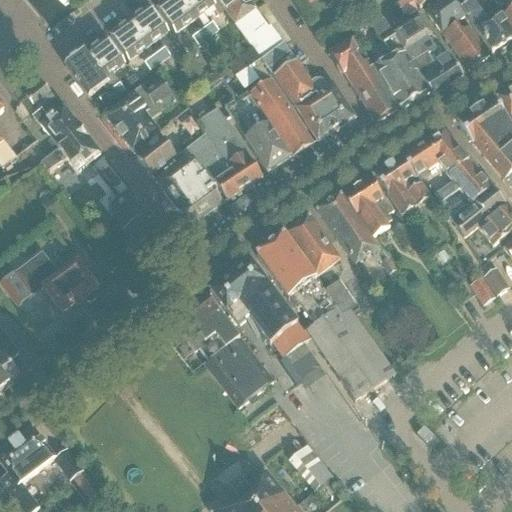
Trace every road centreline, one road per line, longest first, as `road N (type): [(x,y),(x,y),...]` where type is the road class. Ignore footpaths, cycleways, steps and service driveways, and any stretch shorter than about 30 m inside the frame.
road 1 (residential): [(201,267),(36,54)]
road 2 (residential): [(0,426),(201,267)]
road 3 (residential): [(201,267),(379,147)]
road 4 (residential): [(379,147),(281,0)]
